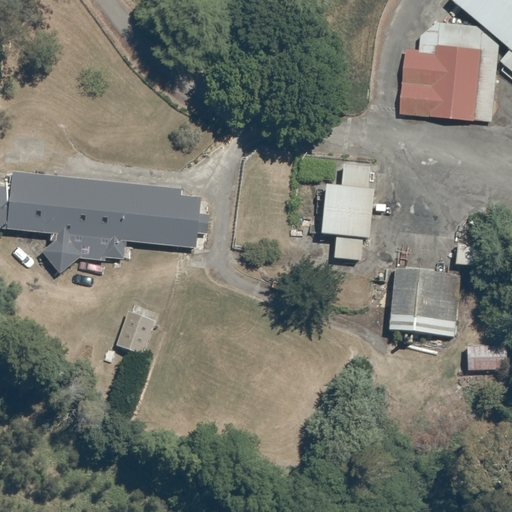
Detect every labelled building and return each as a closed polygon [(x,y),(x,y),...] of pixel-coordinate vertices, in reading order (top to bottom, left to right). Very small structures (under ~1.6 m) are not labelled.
[(511,0),(458,0),(489,26),(444,23),(441,23),(439,23),(437,24),(434,25),(432,26),(430,28),(428,29),(427,31),(425,33),(424,36),(423,38),(422,40),(422,43),(421,45),(421,48),(408,47),(403,115),(495,121),(500,59),(505,60),(511,65),(511,0)] [(372,165),(343,162),(341,186),(327,185),(323,233),(337,234),(334,257),(361,260),(363,237),(369,237),(373,189),(370,189),(372,165)] [(0,228),(51,233),(50,246),(42,252),(60,274),(82,258),(125,262),(127,241),(200,248),(205,198),(180,196),(181,188),(12,171),(11,186),(0,184),(0,228)] [(456,335),(461,274),(457,273),(457,265),(476,265),(477,243),(458,242),(459,235),(398,230),(390,330),(456,335)] [(155,320),(128,311),(116,344),(143,354),(155,320)] [(506,370),(507,347),(470,346),(469,369),(506,370)]
